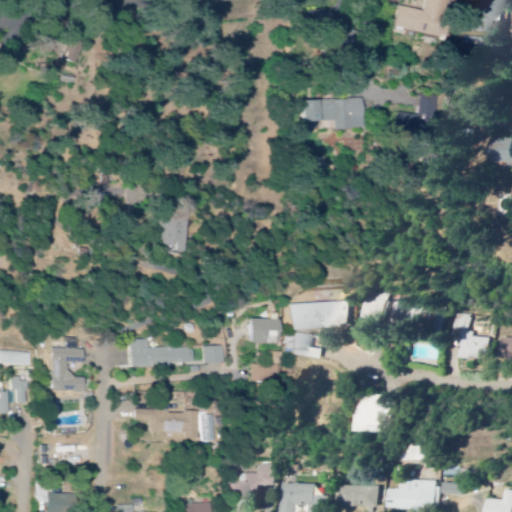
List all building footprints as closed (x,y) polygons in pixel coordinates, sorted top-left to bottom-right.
[(394,30),(447,40),(450,25),(444,24),(448,0),(426,0),(424,13),(398,8),(394,30)] [(492,34),(492,24),(505,24),(505,1),(489,0),(477,0),(476,34),(492,34)] [(418,123),(436,124),(437,98),(419,97),(418,123)] [(335,131),(365,131),(365,102),(306,102),(306,123),(335,123),(335,131)] [(497,165),(511,165),(511,142),(498,143),(497,165)] [(157,249),(180,255),(189,215),(166,209),(157,249)] [(293,332),(353,330),(352,304),(292,307),(293,332)] [(420,306),(392,305),(391,331),(419,332),(420,306)] [(462,360),(490,361),(491,338),(469,337),(469,319),(463,319),(463,325),(456,325),(456,336),(463,337),(462,360)] [(277,346),(277,335),(282,335),(282,322),(252,321),(252,345),(277,346)] [(314,338),(296,335),(293,356),(324,361),(325,352),(312,350),(314,338)] [(511,341),(503,341),(502,362),(511,362),(511,341)] [(133,368),(195,366),(195,350),(150,351),(149,342),(132,343),(133,368)] [(205,349),(205,366),(225,365),(225,348),(205,349)] [(86,365),(86,351),(54,351),(54,394),(86,394),(85,380),(71,380),(71,365),(86,365)] [(279,367),(252,366),(252,384),(278,385),(279,367)] [(27,406),(26,384),(10,384),(11,406),(27,406)] [(9,393),(0,392),(0,417),(10,417),(9,393)] [(360,434),(400,435),(401,398),(361,397),(360,434)] [(199,414),(135,412),(134,428),(148,429),(148,434),(185,435),(185,442),(199,442),(199,414)] [(239,476),(239,484),(232,484),(232,499),(261,500),(261,488),(278,488),(278,468),(260,468),(260,476),(239,476)] [(467,487),(450,486),(449,497),(467,497),(467,487)] [(329,511),(330,499),(318,499),(318,487),(284,487),(283,511),(299,511),(300,506),(313,507),(313,511),(329,511)] [(381,489),(341,488),(340,508),(381,509),(381,489)] [(47,511),(77,511),(77,497),(48,497),(47,511)]
